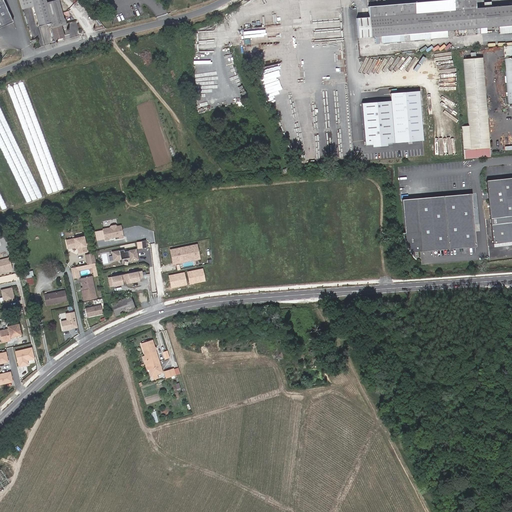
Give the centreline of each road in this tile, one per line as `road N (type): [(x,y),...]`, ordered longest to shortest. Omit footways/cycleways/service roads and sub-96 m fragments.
road 1 (tertiary): [(0,425),(69,360),(150,314),(511,280)]
road 2 (unclassified): [(0,73),(226,0)]
road 3 (unknown): [(298,1),(285,18),(287,75),(299,87),(315,81),(312,46)]
road 4 (unknown): [(352,80),(362,146),(420,147)]
